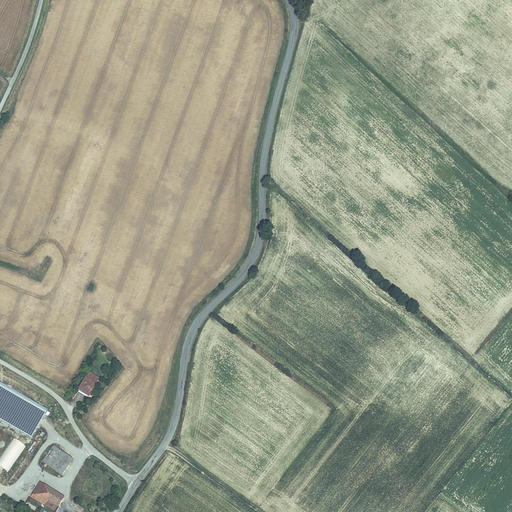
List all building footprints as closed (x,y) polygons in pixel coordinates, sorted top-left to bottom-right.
[(90,394),(98,378),(88,372),(79,388),(90,394)] [(55,428),(61,433),(66,427),(61,422),(55,428)] [(15,431),(0,455),(0,466),(9,472),(24,446),(27,448),(31,441),(26,439),(27,438),(15,431)] [(61,474),(72,459),(55,447),(45,462),(61,474)] [(46,498),(52,490),(40,483),(31,497),(44,506),(48,500),(46,498)] [(63,497),(52,490),(46,498),(48,500),(57,506),(63,497)]
